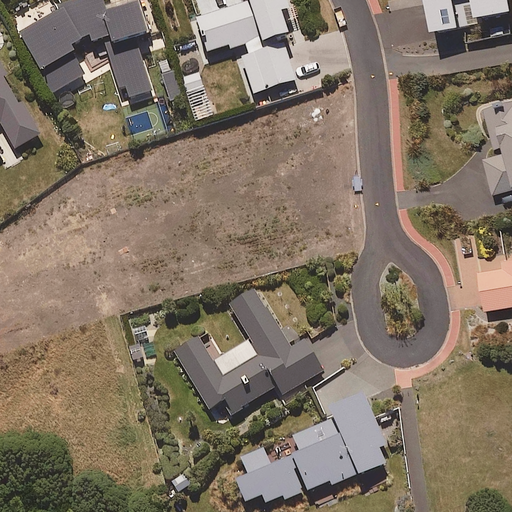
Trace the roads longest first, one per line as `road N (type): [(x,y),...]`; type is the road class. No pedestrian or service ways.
road 1 (residential): [(382,226),(423,268),(434,311),(421,345),(403,352),(384,347),(365,300),(379,247)]
road 2 (residential): [(349,0),(366,63),(382,226)]
